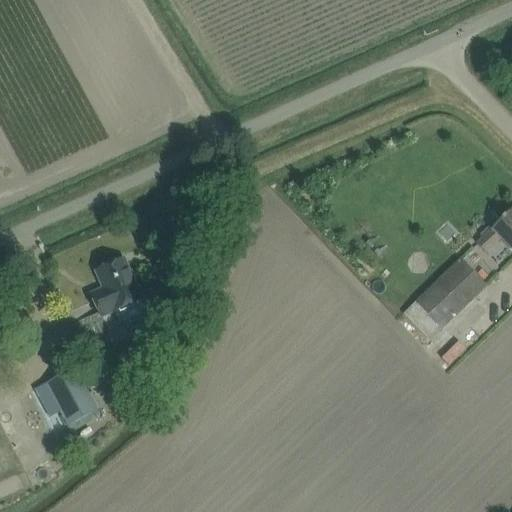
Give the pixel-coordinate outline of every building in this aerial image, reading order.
[(511,211),(476,245),(485,254),(500,240),(511,252),(511,211)] [(402,316),(429,344),(486,289),(459,261),(402,316)] [(142,304),(127,272),(124,273),(119,262),(96,273),(106,296),(93,302),(102,322),(142,304)] [(31,392),(54,436),(97,414),(74,370),(31,392)] [(39,489),(63,476),(27,407),(3,420),(39,489)]
